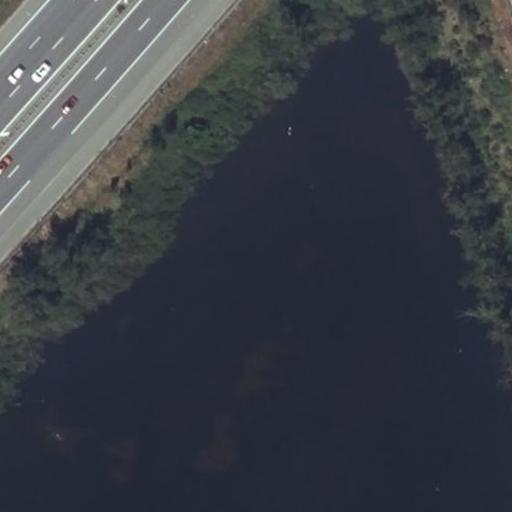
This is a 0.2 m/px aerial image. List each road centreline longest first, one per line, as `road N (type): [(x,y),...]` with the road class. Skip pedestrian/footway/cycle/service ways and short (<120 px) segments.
road 1 (motorway): [(0,186),(165,0)]
road 2 (motorway): [(87,0),(0,96)]
